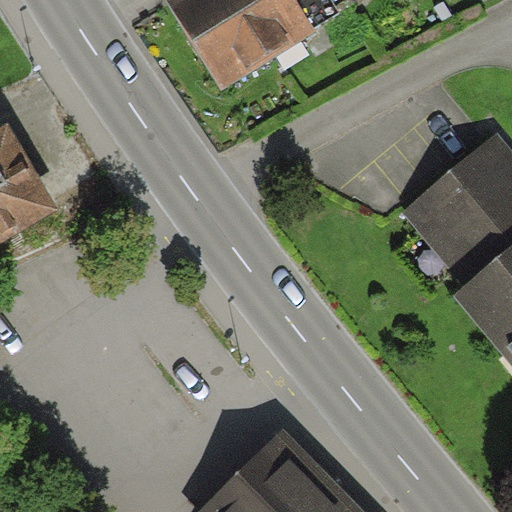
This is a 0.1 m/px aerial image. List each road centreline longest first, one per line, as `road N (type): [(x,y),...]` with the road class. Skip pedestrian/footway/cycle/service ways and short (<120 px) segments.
road 1 (primary): [(201,203),(447,511)]
road 2 (residential): [(201,203),(511,31)]
road 3 (primary): [(63,0),(201,203)]
